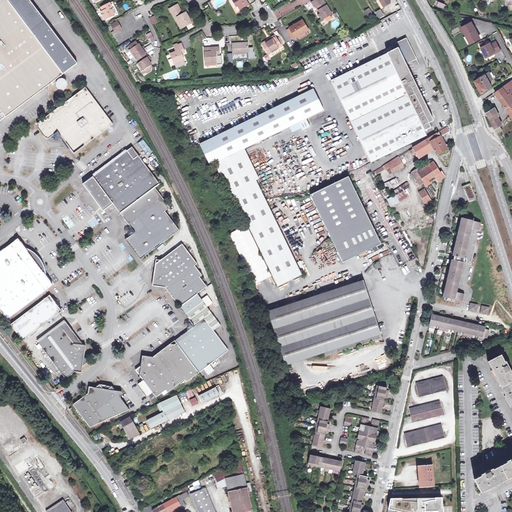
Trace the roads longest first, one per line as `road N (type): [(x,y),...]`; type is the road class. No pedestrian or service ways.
road 1 (residential): [(465,145),(407,368)]
road 2 (residential): [(407,368),(454,356),(466,361),(471,511)]
road 3 (tertiary): [(0,344),(106,474),(127,511)]
road 4 (unknown): [(410,274),(367,267),(317,273),(296,210)]
road 5 (secondary): [(402,0),(447,88),(465,145)]
road 6 (unknown): [(410,274),(390,339),(311,371)]
road 7 (residential): [(396,421),(348,411),(333,451),(387,463)]
road 8 (secondary): [(465,145),(511,283)]
